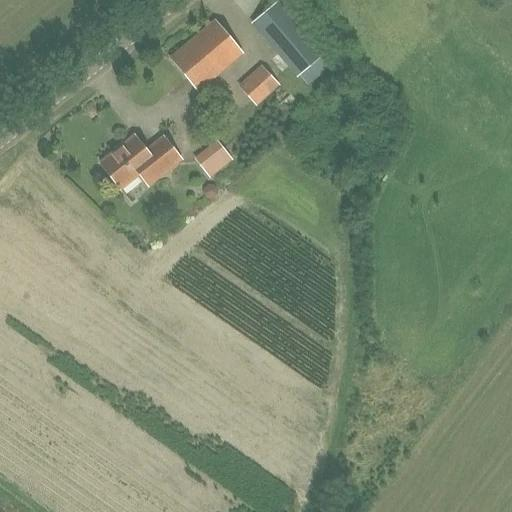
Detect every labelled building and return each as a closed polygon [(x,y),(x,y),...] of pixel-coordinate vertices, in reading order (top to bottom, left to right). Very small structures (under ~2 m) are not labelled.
[(322,56),(277,3),(252,24),(298,77),(299,76),(308,86),(331,66),(322,56)] [(215,22),(171,59),(197,91),(242,54),(215,22)] [(262,67),(239,87),(256,106),(279,86),(262,67)] [(134,137),(100,165),(120,189),(138,175),(147,186),(180,159),(164,139),(147,153),(134,137)] [(208,178),(233,161),(219,140),(194,156),(208,178)]
